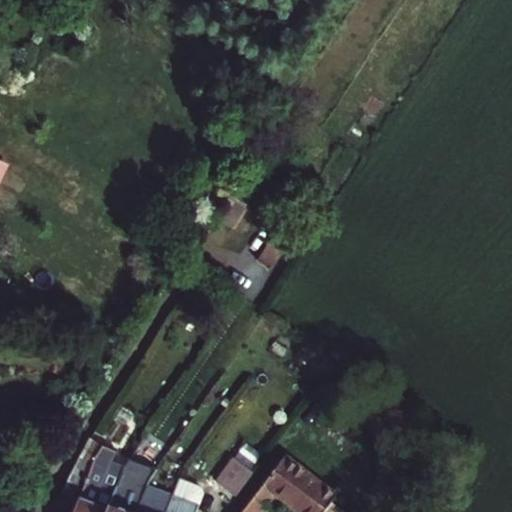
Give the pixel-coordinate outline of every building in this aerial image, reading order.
[(0,185),(10,164),(0,159),(0,185)] [(275,267),(291,244),(276,233),(259,256),(275,267)] [(136,511),(137,511),(148,482),(164,457),(147,446),(153,438),(146,434),(127,461),(110,506),(107,511),(136,511)] [(75,511),(107,511),(110,506),(92,499),(110,453),(100,449),(75,511)] [(233,493),(254,467),(234,451),(213,478),(233,493)] [(324,511),(337,496),(282,455),(238,511),(255,511),(274,489),(304,511),(324,511)] [(200,473),(189,465),(177,484),(166,511),(180,511),(188,494),(200,473)] [(136,511),(166,511),(177,484),(163,479),(150,511),(141,511),(137,511),(136,511)]
